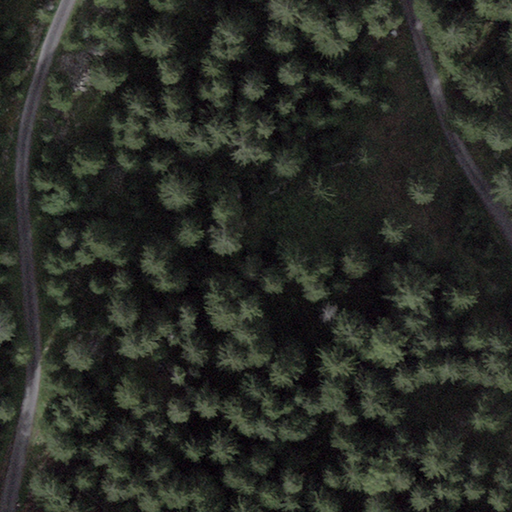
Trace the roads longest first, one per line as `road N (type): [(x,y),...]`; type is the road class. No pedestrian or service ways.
road 1 (track): [(67,0),(39,121),(31,226),(37,377),(5,511)]
road 2 (track): [(511,233),(466,163),(418,64),(406,0)]
